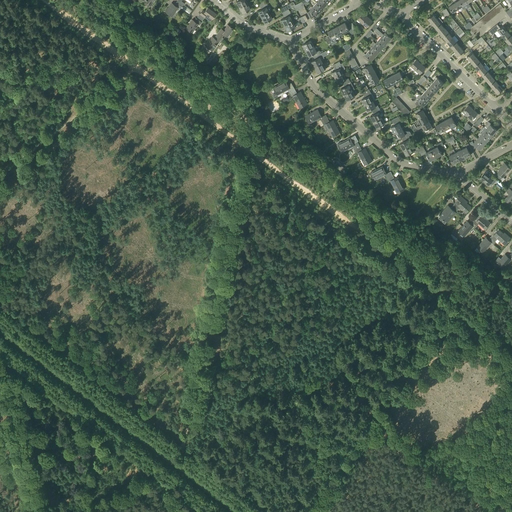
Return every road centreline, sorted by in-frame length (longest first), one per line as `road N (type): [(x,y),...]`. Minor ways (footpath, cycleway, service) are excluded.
road 1 (track): [(511,342),(42,0)]
road 2 (track): [(242,144),(170,511)]
road 3 (track): [(235,511),(0,331)]
road 4 (track): [(310,511),(457,302)]
road 5 (residential): [(289,41),(313,86),(393,157),(459,172)]
road 6 (track): [(0,175),(134,66)]
road 7 (residential): [(493,107),(401,16)]
